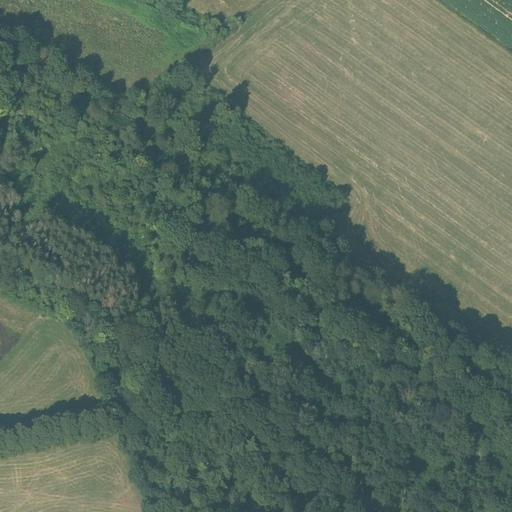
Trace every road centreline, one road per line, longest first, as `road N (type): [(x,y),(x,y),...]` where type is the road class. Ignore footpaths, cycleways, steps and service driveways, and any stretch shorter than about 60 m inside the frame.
road 1 (track): [(179,511),(162,458),(186,407),(179,370),(115,340),(105,314),(79,289),(0,244)]
road 2 (track): [(385,511),(406,477),(396,453),(298,373),(249,352),(186,353),(148,375)]
